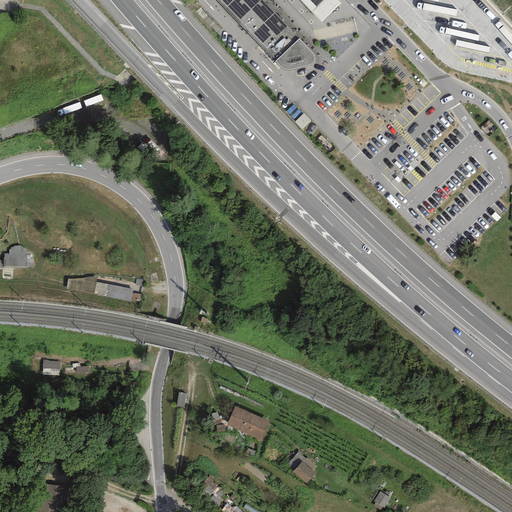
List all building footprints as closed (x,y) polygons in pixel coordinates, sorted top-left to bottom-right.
[(258,0),(212,0),(280,68),(283,70),(286,71),(290,71),(309,67),(312,65),(314,62),(314,58),(312,55),(258,0)] [(340,4),(336,0),(298,0),(321,23),(340,4)] [(6,246),(6,258),(0,258),(0,267),(28,267),(27,246),(6,246)] [(131,300),(134,288),(96,280),(96,279),(70,274),(68,287),(131,300)] [(43,374),(60,373),(60,360),(43,360),(43,374)] [(269,422),(234,406),(226,425),(261,440),(269,422)] [(302,462),(311,470),(315,466),(307,458),(302,462)] [(302,462),(293,471),(306,483),(315,474),(311,470),(302,462)] [(202,487),(212,497),(219,489),(209,480),(202,487)] [(44,482),(44,511),(65,511),(65,482),(44,482)] [(390,498),(380,492),(374,501),(384,508),(390,498)]
